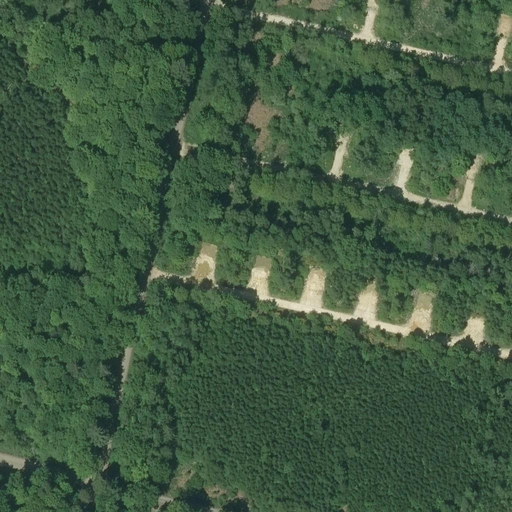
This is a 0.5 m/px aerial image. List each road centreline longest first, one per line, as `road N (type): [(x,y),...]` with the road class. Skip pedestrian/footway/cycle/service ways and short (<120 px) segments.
road 1 (track): [(209,5),(94,511)]
road 2 (unknown): [(149,276),(511,357)]
road 3 (unknown): [(177,147),(511,220)]
road 4 (unknown): [(209,5),(511,73)]
road 5 (track): [(0,463),(199,511)]
